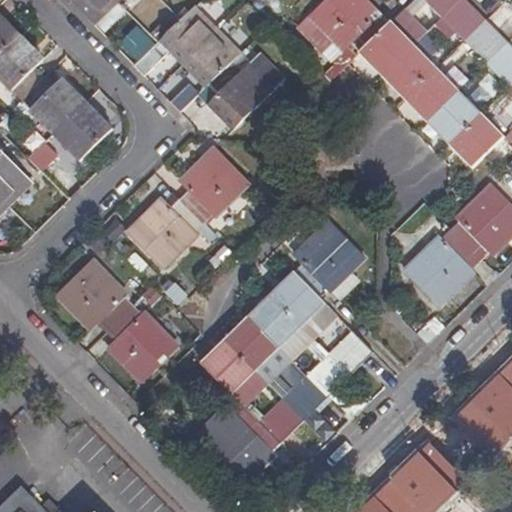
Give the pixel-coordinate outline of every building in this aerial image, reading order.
[(112,0),(67,0),(93,26),(116,3),(112,0)] [(390,26),(364,0),(329,0),(311,19),(343,51),(349,46),(360,56),(361,55),(390,26)] [(422,0),(442,20),(461,0),(422,0)] [(465,43),(487,22),(465,0),(461,0),(442,20),(435,26),(449,40),(456,34),(465,43)] [(158,46),(135,68),(145,79),(171,53),(183,65),(218,31),(195,9),(181,23),(158,46)] [(173,13),(152,34),(161,43),(182,22),(173,13)] [(0,60),(21,39),(0,17),(0,60)] [(487,66),(509,45),(487,22),(465,43),(487,66)] [(392,24),(390,26),(361,55),(384,77),(414,47),(392,24)] [(218,31),(183,65),(206,88),(241,54),(218,31)] [(0,79),(23,103),(47,80),(36,70),(44,62),(21,39),(0,60),(0,79)] [(510,89),(511,86),(511,47),(509,45),(487,66),(510,89)] [(414,47),(384,77),(406,101),(437,71),(414,47)] [(241,54),(206,88),(217,100),(210,107),(235,132),(282,84),(258,59),(252,66),(241,54)] [(406,101),(429,124),(459,94),(437,71),(406,101)] [(56,136),(87,105),(63,81),(55,89),(47,80),(23,103),(56,136)] [(189,86),(171,104),(180,114),(199,96),(189,86)] [(429,124),(451,147),(481,117),(459,94),(429,124)] [(112,132),(87,105),(56,136),(82,162),(112,132)] [(481,117),(451,147),(474,170),(504,140),(481,117)] [(189,193),(181,201),(205,225),(248,183),(216,151),(182,186),(189,193)] [(0,198),(8,207),(31,185),(0,152),(0,198)] [(463,224),(452,235),(480,264),(491,253),(493,256),(511,236),(511,208),(492,188),(459,221),(463,224)] [(0,214),(8,207),(0,198),(0,214)] [(205,225),(181,201),(172,209),(165,202),(131,236),(162,268),(205,225)] [(304,266),(295,275),(317,297),(326,289),(330,293),(364,260),(330,224),(296,257),(304,266)] [(480,264),(452,235),(443,243),(439,240),(407,271),(441,307),(474,275),(471,272),(480,264)] [(97,327),(106,336),(133,309),(124,300),(126,297),(94,264),(58,299),(90,333),(97,327)] [(317,297),(295,275),(272,297),(302,328),(325,305),(317,297)] [(179,306),(189,296),(176,283),(165,293),(179,306)] [(166,300),(154,288),(143,299),(155,311),(166,300)] [(302,328),(272,297),(249,320),(279,350),(302,328)] [(133,309),(106,336),(116,346),(110,352),(142,385),(178,350),(145,317),(143,319),(133,309)] [(249,320),(226,343),(255,373),(279,350),(249,320)] [(350,377),(373,355),(352,333),(329,355),(350,377)] [(255,373),(226,343),(203,365),(233,395),(255,373)] [(327,399),(350,377),(329,355),(306,378),(327,399)] [(511,363),(451,424),(485,461),(511,434),(511,363)] [(306,378),(283,401),(304,423),(327,399),(306,378)] [(304,423),(283,401),(260,424),(281,445),(304,423)] [(281,445),(260,424),(250,433),(240,422),(207,454),(241,488),(273,457),(272,455),(281,445)] [(357,511),(441,511),(460,494),(469,481),(429,440),(357,511)] [(59,511),(50,502),(43,509),(23,489),(0,511),(59,511)]
